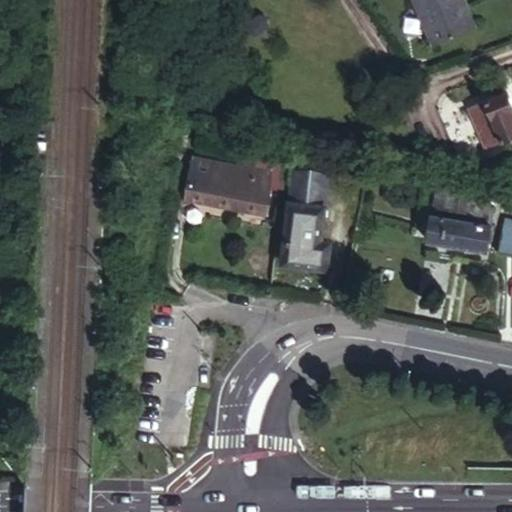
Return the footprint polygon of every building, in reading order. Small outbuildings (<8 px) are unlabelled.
[(466,0),(417,0),(432,40),(475,24),(466,0)] [(497,123),(503,139),(511,135),(511,93),(510,90),(487,100),(497,123)] [(470,107),(488,146),(482,129),(497,123),(487,100),(470,107)] [(482,129),(488,146),(503,139),(497,123),(482,129)] [(296,152),(251,144),(248,160),(194,153),(193,164),(249,175),(248,186),(268,190),(274,166),(292,173),(293,170),(296,152)] [(249,175),(193,164),(187,196),(264,211),(268,190),(248,186),(249,175)] [(292,173),(286,201),(327,207),(332,176),(293,170),(292,173)] [(485,189),(441,180),(435,210),(488,220),(494,190),(485,189)] [(327,207),(286,201),(282,235),(289,237),(290,234),(322,238),(327,207)] [(488,220),(435,210),(431,235),(490,247),(495,221),(488,220)] [(502,249),(511,251),(511,223),(507,222),(502,249)] [(290,234),(289,237),(285,259),(336,266),(340,241),(322,238),(290,234)]
